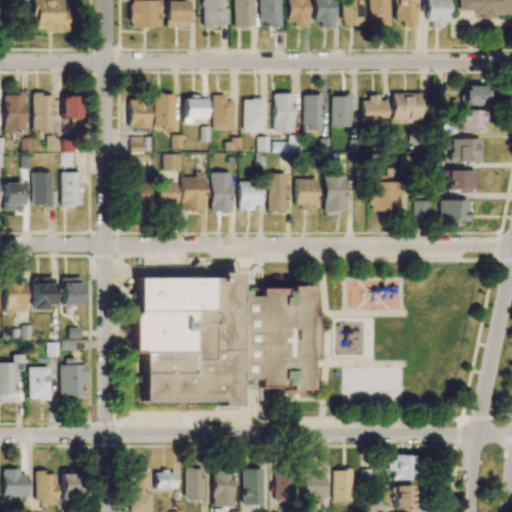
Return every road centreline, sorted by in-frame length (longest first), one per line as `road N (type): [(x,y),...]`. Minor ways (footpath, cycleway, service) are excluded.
road 1 (residential): [(105,511),(104,0)]
road 2 (residential): [(511,244),(0,245)]
road 3 (residential): [(511,434),(0,435)]
road 4 (residential): [(511,62),(0,62)]
road 5 (residential): [(511,244),(472,434),(467,511)]
